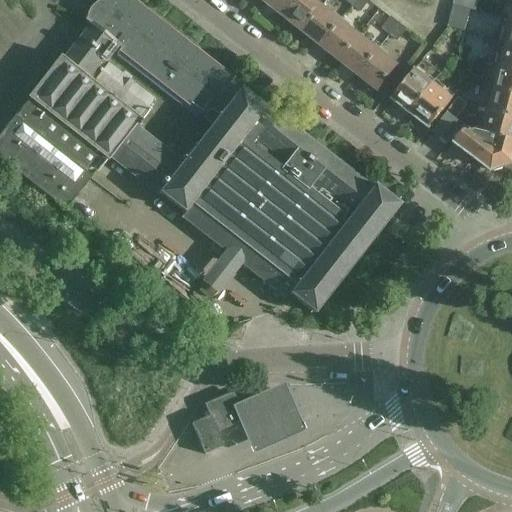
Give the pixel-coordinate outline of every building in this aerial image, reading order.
[(0,159),(65,211),(95,173),(103,162),(105,163),(111,156),(152,188),(184,214),(181,219),(207,239),(283,300),(287,295),(314,316),(399,206),(374,186),(372,189),(266,106),(264,109),(239,90),(238,92),(230,86),(235,79),(233,78),(232,80),(207,60),(130,0),(99,0),(83,21),(87,24),(61,59),(58,56),(26,98),(29,100),(16,118),(15,117),(0,135),(0,159)] [(297,0),(267,0),(266,2),(285,16),(297,0)] [(321,8),(310,0),(297,0),(285,16),(303,31),(321,8)] [(366,0),(357,0),(352,7),(360,12),(368,1),(366,0)] [(457,0),(456,6),(471,11),(473,0),(457,0)] [(340,23),(321,8),(303,31),(322,45),(340,23)] [(475,20),(454,15),(450,30),(459,32),(461,25),(473,28),(475,20)] [(389,36),(398,25),(390,19),(381,30),(389,36)] [(358,37),(340,23),(322,45),(340,60),(358,37)] [(398,25),(389,36),(397,41),(406,30),(398,25)] [(474,36),(463,33),(462,40),(472,43),(474,36)] [(377,51),(358,37),(340,60),(359,74),(377,51)] [(511,45),(506,44),(500,66),(511,69),(511,45)] [(377,51),(359,74),(378,89),(396,66),(377,51)] [(511,69),(500,66),(495,89),(511,93),(511,69)] [(434,84),(416,70),(393,98),(394,99),(394,102),(400,107),(403,106),(412,113),(434,84)] [(472,76),(471,82),(481,85),(483,78),(472,76)] [(430,127),(453,99),(434,84),(412,113),(413,114),(413,117),(419,122),(422,121),(430,127)] [(511,93),(495,89),(489,111),(511,116),(511,93)] [(511,116),(489,111),(483,132),(511,139),(511,116)] [(456,136),(465,126),(448,113),(433,132),(448,144),(456,135),(456,136)] [(511,139),(483,132),(467,128),(465,126),(456,136),(459,138),(456,142),(466,150),(466,153),(472,158),(475,157),(493,171),(501,169),(501,167),(511,162),(511,139)] [(469,184),(478,191),(482,185),(477,181),(480,176),(476,173),(469,184)] [(207,281),(199,291),(199,292),(209,300),(218,288),(207,281)] [(284,384),(232,406),(249,445),(253,454),(305,432),(300,422),(284,384)] [(192,425),(196,436),(205,456),(207,455),(222,448),(217,432),(243,421),(232,395),(209,404),(205,406),(207,411),(210,417),(192,425)]
